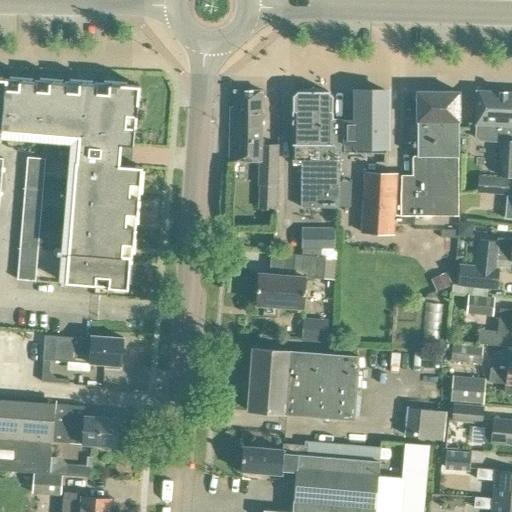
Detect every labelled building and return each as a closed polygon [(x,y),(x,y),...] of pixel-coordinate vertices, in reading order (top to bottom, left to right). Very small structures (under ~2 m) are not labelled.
[(4,80),(0,79),(0,130),(90,138),(88,163),(76,162),(66,284),(108,287),(108,288),(128,290),(130,259),(132,259),(134,229),(135,229),(138,200),(139,200),(142,167),(119,165),(121,145),(133,146),(134,129),(136,129),(136,122),(136,115),(130,115),(131,103),(137,104),(138,97),(139,86),(94,82),(94,83),(64,81),(64,82),(34,80),(34,81),(4,79),(4,80)] [(301,159),(301,163),(301,207),(338,209),(341,120),(332,119),(333,96),(328,91),(325,91),(325,90),(300,90),(300,91),(298,91),(293,96),(292,141),(293,141),(292,159),(301,159)] [(262,91),(234,91),(234,107),(231,109),(230,109),(229,161),(259,161),(259,185),(258,210),(276,210),(276,185),(277,185),(278,146),(261,145),(262,91)] [(387,91),(355,91),(355,115),(343,115),(343,153),(387,153),(387,91)] [(458,92),(417,92),(417,156),(412,156),(412,175),(397,175),(394,223),(413,223),(413,215),(458,215),(458,92)] [(511,177),(511,94),(477,92),(477,94),(478,94),(476,124),(477,124),(476,136),(479,140),(503,142),(501,177),(511,177)] [(27,157),(24,188),(43,189),(45,159),(27,157)] [(361,233),(393,235),(394,223),(397,175),(397,174),(365,173),(361,233)] [(478,194),(507,196),(508,178),(479,176),(478,194)] [(43,189),(24,188),(22,218),(40,220),(43,189)] [(40,220),(22,218),(20,249),(38,250),(40,220)] [(301,229),(301,253),(335,256),(336,250),(334,250),(334,229),(301,229)] [(511,261),(511,239),(497,238),(497,242),(479,240),(476,267),(459,265),(457,285),(497,289),(499,269),(495,269),(496,259),(510,261),(511,261)] [(38,250),(20,249),(17,280),(35,281),(38,250)] [(301,255),(296,255),(294,276),(258,273),(257,292),(255,292),(254,302),(256,302),(256,305),(262,305),(261,316),(276,317),(277,306),(303,308),(306,278),(334,280),(335,256),(301,253),(301,255)] [(436,292),(452,284),(446,271),(430,279),(436,292)] [(466,315),(493,317),(494,298),(468,295),(466,315)] [(430,302),(429,329),(445,329),(446,302),(430,302)] [(511,310),(500,309),(497,335),(511,336),(511,310)] [(302,324),(301,342),(328,344),(329,326),(302,324)] [(45,337),(43,359),(42,381),(68,383),(69,380),(56,379),(49,372),(50,360),(89,363),(105,364),(105,368),(120,369),(120,365),(121,365),(123,338),(90,336),(90,341),(45,337)] [(452,345),(450,362),(481,365),(483,348),(452,345)] [(353,418),(358,357),(291,352),(291,351),(252,348),(248,399),(248,405),(247,410),(286,413),(286,412),(353,418)] [(511,394),(511,362),(508,362),(507,371),(491,369),(490,381),(506,383),(505,393),(511,394)] [(450,403),(483,406),(485,379),(452,377),(450,403)] [(0,469),(4,470),(4,471),(63,476),(63,475),(86,477),(86,467),(68,465),(62,459),(51,458),(52,441),(54,414),(55,404),(0,399),(0,469)] [(451,422),(482,424),(483,408),(453,405),(451,422)] [(405,436),(437,439),(442,440),(445,412),(409,408),(405,436)] [(84,416),(54,414),(52,441),(115,446),(117,418),(84,416)] [(511,420),(493,419),(492,428),(484,428),(483,442),(511,444),(511,420)] [(374,511),(380,449),(305,442),(305,446),(283,444),(283,450),(243,446),(241,471),(282,474),(282,469),(285,469),(284,479),(296,480),(293,511),(374,511)] [(421,511),(428,446),(404,444),(398,511),(421,511)] [(448,454),(446,470),(470,472),(472,456),(448,454)] [(493,501),(511,502),(511,472),(497,471),(497,470),(477,469),(476,479),(495,480),(493,499),(493,501)] [(63,476),(4,471),(3,481),(33,483),(32,495),(61,497),(63,476)] [(109,511),(110,499),(84,497),(84,494),(64,492),(62,511),(109,511)] [(511,511),(511,502),(493,501),(493,499),(475,497),(474,508),(493,509),(492,511),(511,511)]
